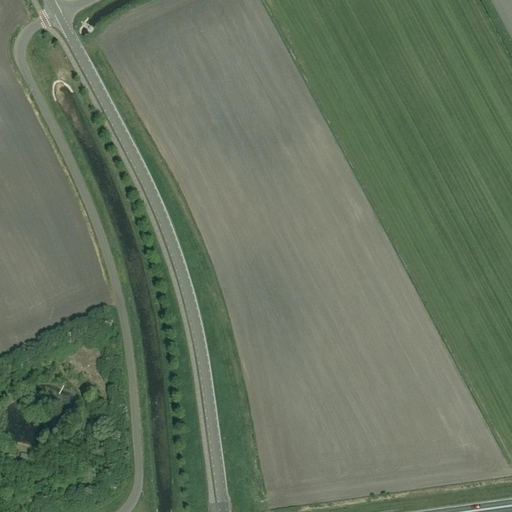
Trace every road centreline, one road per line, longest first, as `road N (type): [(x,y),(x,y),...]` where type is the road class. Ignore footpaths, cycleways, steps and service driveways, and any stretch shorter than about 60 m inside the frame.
road 1 (unclassified): [(59,15),(33,29),(20,47),(22,62),(112,267),(139,474),(127,511)]
road 2 (tertiary): [(221,511),(179,270),(59,15)]
